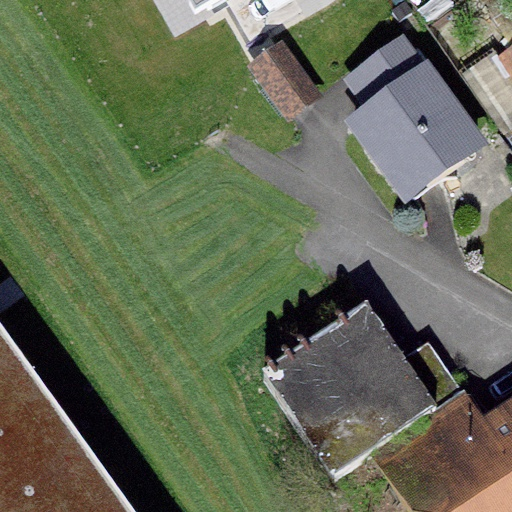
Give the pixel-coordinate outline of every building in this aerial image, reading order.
[(354,131),(405,201),(470,154),(395,51),(358,78),(373,98),(392,89),(399,98),(354,131)] [(511,53),(502,61),(511,76),(511,53)] [(308,100),(275,55),(251,73),(284,118),(308,100)] [(424,348),(398,365),(363,312),(257,382),(328,487),(369,460),(402,511),(511,511),(511,483),(504,471),(493,479),(470,443),(481,435),(424,348)] [(0,511),(125,511),(0,337),(0,511)] [(511,432),(489,448),(481,435),(470,443),(493,479),(504,471),(511,483),(511,432)]
